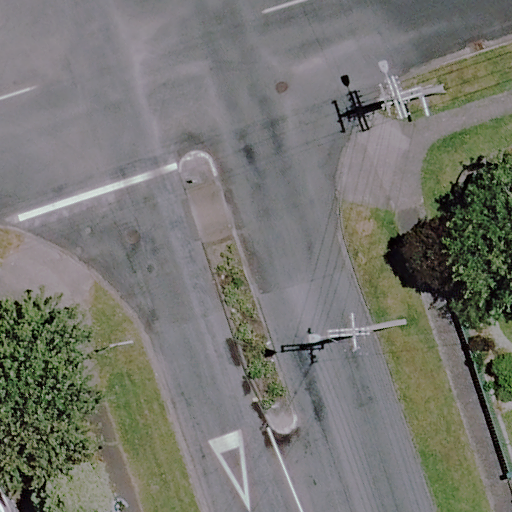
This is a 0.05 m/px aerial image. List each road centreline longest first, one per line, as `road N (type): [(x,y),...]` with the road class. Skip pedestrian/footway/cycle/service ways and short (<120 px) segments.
road 1 (residential): [(319,511),(172,42)]
road 2 (residential): [(0,99),(172,42)]
road 3 (residential): [(172,42),(307,0)]
